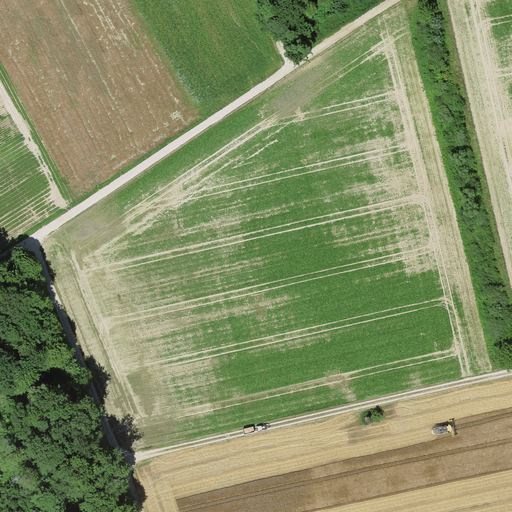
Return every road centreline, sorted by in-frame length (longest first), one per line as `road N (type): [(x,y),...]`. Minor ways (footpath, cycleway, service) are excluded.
road 1 (track): [(121,459),(511,371)]
road 2 (track): [(290,65),(0,258)]
road 3 (track): [(31,239),(139,511)]
road 4 (track): [(404,0),(290,65)]
